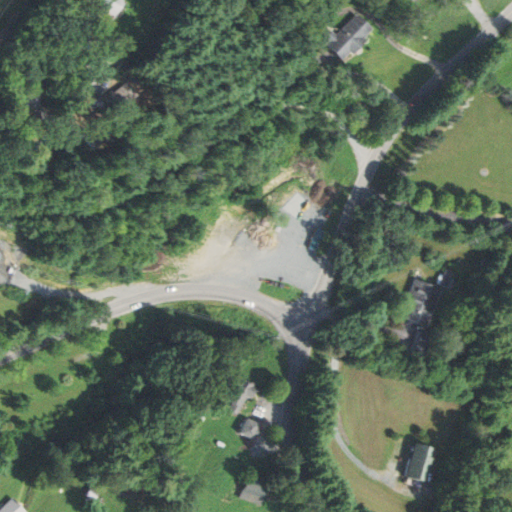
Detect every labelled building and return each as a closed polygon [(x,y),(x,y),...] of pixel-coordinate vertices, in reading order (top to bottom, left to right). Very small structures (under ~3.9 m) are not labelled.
[(102,0),(98,7),(115,18),(123,5),(113,0),(102,0)] [(323,43),(341,62),(373,32),(355,13),(323,43)] [(28,108),(43,89),(29,78),(14,98),(28,108)] [(401,319),(429,326),(439,287),(411,280),(401,319)] [(408,353),(425,360),(435,338),(418,331),(408,353)] [(235,371),(220,395),(234,403),(230,410),(240,416),(258,386),(235,371)] [(254,438),(258,424),(247,421),(244,435),(254,438)] [(432,447),(414,444),(407,478),(425,481),(432,447)] [(239,495),(257,509),(270,490),(252,477),(239,495)] [(0,507),(0,511),(23,511),(10,498),(0,507)]
